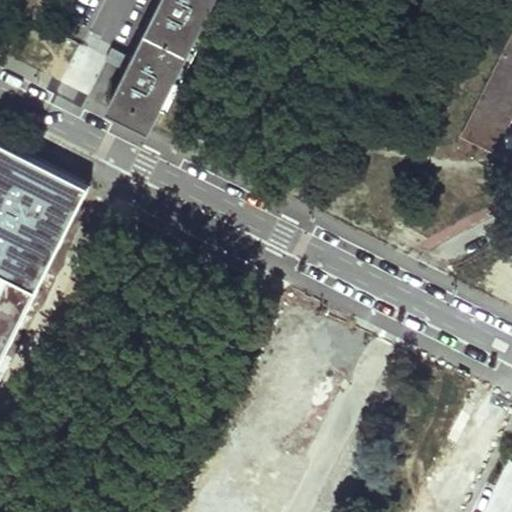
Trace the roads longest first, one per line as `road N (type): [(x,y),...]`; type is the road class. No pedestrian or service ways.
road 1 (residential): [(63,119),(250,201),(282,235),(511,345)]
road 2 (residential): [(63,119),(119,0)]
